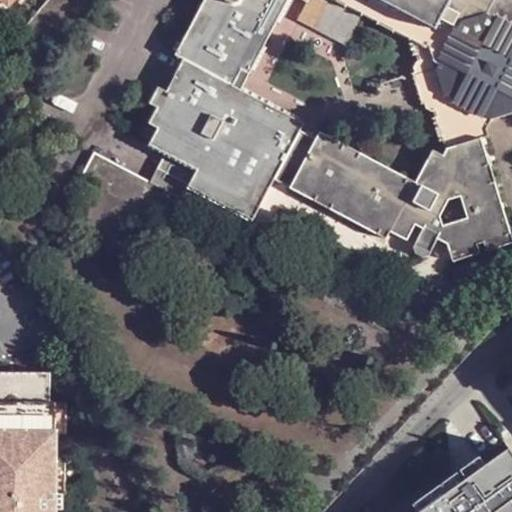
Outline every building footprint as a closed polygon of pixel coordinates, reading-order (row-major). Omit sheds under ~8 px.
[(275,185),(301,135),(306,128),(235,90),(244,74),(252,78),(292,0),(245,0),(242,5),(236,7),(229,4),(228,0),(209,0),(178,59),(186,63),(168,96),(161,92),(151,107),(160,111),(151,127),(161,132),(151,149),(168,157),(199,174),(191,189),(255,224),(275,185)] [(245,0),(375,0),(438,33),(456,0),(228,0),(229,4),(236,7),(242,5),(245,0)] [(333,0),(415,44),(428,52),(431,49),(436,68),(441,70),(443,67),(439,65),(456,34),(461,34),(464,27),(489,20),(499,0),(456,0),(438,33),(375,0),(333,0)] [(499,20),(511,27),(511,0),(499,0),(489,20),(496,24),(499,20)] [(443,67),(441,70),(439,76),(446,102),(453,106),(452,110),(484,126),(486,123),(493,127),(511,120),(511,27),(499,20),(496,24),(489,20),(464,27),(461,34),(456,34),(439,65),(443,67)] [(446,155),(449,155),(483,144),(490,141),(488,136),(493,127),(486,123),(484,126),(452,110),(453,106),(446,102),(439,76),(441,70),(436,68),(431,49),(428,52),(415,44),(419,59),(421,59),(423,67),(419,68),(416,74),(417,78),(413,80),(425,108),(427,108),(427,114),(433,115),(437,116),(440,123),(435,125),(442,146),(445,147),(446,155)] [(291,192),(319,145),(301,135),(275,185),(291,192)] [(479,251),(487,248),(489,257),(511,248),(511,237),(483,144),(449,155),(446,162),(435,156),(419,187),(323,138),(319,145),(291,192),(388,243),(392,237),(410,245),(417,230),(425,234),(415,254),(417,260),(425,263),(431,261),(440,244),(450,250),(455,267),(481,258),(479,251)] [(185,204),(191,189),(199,174),(168,157),(152,186),(154,187),(185,204)] [(143,208),(154,187),(152,186),(96,158),(84,178),(143,208)] [(58,511),(59,496),(50,496),(50,492),(51,465),(52,436),(52,405),(46,405),(46,375),(0,373),(0,511),(58,511)] [(63,405),(52,405),(52,436),(62,436),(63,405)] [(511,511),(511,451),(490,468),(484,460),(419,508),(421,511),(511,511)] [(51,465),(50,492),(54,493),(60,487),(61,465),(51,465)]
